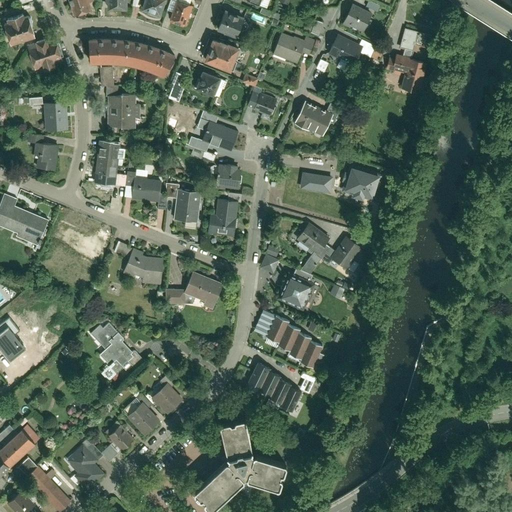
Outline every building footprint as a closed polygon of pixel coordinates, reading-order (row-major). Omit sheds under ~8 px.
[(159,0),(139,0),(138,5),(156,11),(159,0)] [(188,2),(182,0),(171,0),(165,17),(181,22),(188,2)] [(353,0),(347,0),(339,19),(362,29),(371,8),(353,0)] [(237,12),(219,5),(211,24),(230,31),(237,12)] [(0,15),(0,19),(6,39),(31,31),(25,9),(0,15)] [(254,13),(252,18),(264,23),(266,18),(254,13)] [(306,26),(305,29),(318,34),(322,22),(315,19),(311,29),(306,26)] [(281,30),(273,51),(297,61),(301,50),(309,53),(315,38),(305,34),(303,39),(281,30)] [(48,33),(21,41),(31,70),(48,64),(46,56),(54,53),(48,33)] [(93,34),(85,35),(87,60),(99,59),(107,59),(116,59),(123,60),(134,63),(142,66),(150,69),(157,71),(160,73),(172,52),(163,48),(152,43),(139,39),(127,37),(114,35),(102,34),(93,34)] [(233,44),(209,34),(201,56),(225,65),(233,44)] [(340,34),(331,52),(355,63),(363,46),(340,34)] [(385,57),(378,55),(375,67),(382,70),(383,67),(395,71),(390,86),(408,92),(419,58),(388,48),(385,57)] [(100,66),(101,84),(113,83),(112,65),(100,66)] [(216,75),(199,68),(191,86),(209,93),(216,75)] [(255,85),(258,76),(245,72),(242,80),(255,85)] [(254,85),(247,105),(273,115),(276,106),(273,105),(276,99),(260,93),(262,88),(254,85)] [(104,91),(105,124),(132,123),(131,113),(136,113),(135,100),(132,100),(132,90),(104,91)] [(63,99),(42,100),(43,128),(64,127),(63,99)] [(328,111),(301,99),(291,121),(318,133),(328,111)] [(240,130),(209,120),(202,141),(233,151),(240,130)] [(31,164),(51,167),(56,137),(36,134),(31,164)] [(91,179),(122,182),(123,170),(113,169),(116,139),(95,137),(91,179)] [(218,164),(216,184),(237,186),(239,167),(218,164)] [(379,173),(351,166),(345,188),(353,190),(352,194),(363,197),(364,194),(373,196),(379,173)] [(129,182),(128,194),(156,197),(155,203),(162,204),(163,193),(164,188),(157,188),(158,176),(131,173),(132,168),(123,167),(123,170),(122,182),(129,182)] [(332,175),(302,171),(299,187),(329,191),(332,175)] [(172,194),(170,216),(194,218),(196,189),(174,187),(174,180),(165,179),(164,188),(163,193),(172,194)] [(13,195),(0,189),(0,190),(0,223),(13,229),(12,231),(34,240),(44,215),(11,201),(13,195)] [(235,197),(215,196),(213,210),(206,209),(204,228),(232,230),(235,197)] [(50,243),(97,261),(108,235),(100,231),(98,236),(59,221),(50,243)] [(310,225),(299,239),(315,251),(301,268),(310,275),(321,260),(328,264),(332,259),(346,270),(363,247),(346,234),(336,249),(328,243),(330,240),(310,225)] [(274,272),(279,259),(276,257),(280,248),(268,244),(259,267),(274,272)] [(145,254),(130,248),(121,267),(141,276),(163,276),(162,254),(145,254)] [(316,280),(288,269),(277,298),(305,309),(316,280)] [(222,282),(193,271),(186,288),(171,288),(171,302),(193,303),(194,295),(204,298),(203,303),(213,307),(222,282)] [(340,297),(344,288),(334,284),(330,293),(340,297)] [(289,320),(275,314),(266,335),(279,340),(278,343),(290,348),(289,351),(301,357),(300,360),(313,365),(322,344),(310,338),(311,335),(299,330),(300,327),(288,322),(289,320)] [(26,347),(15,333),(19,330),(9,318),(0,325),(0,346),(10,359),(26,347)] [(97,321),(87,331),(99,343),(97,346),(102,352),(99,355),(107,363),(109,365),(101,372),(109,381),(117,372),(116,371),(122,365),(124,368),(129,363),(135,369),(146,359),(136,349),(133,352),(123,341),(125,340),(105,320),(100,324),(97,321)] [(258,362),(248,381),(260,386),(259,389),(270,394),(269,397),(280,402),(279,405),(292,411),(302,391),(290,386),(291,383),(280,378),(281,376),(269,370),(270,368),(258,362)] [(304,378),(300,387),(309,391),(316,377),(302,370),(300,376),(304,378)] [(167,383),(152,397),(167,414),(183,400),(167,383)] [(144,402),(128,417),(146,435),(161,420),(144,402)] [(225,460),(190,493),(208,511),(243,479),(267,487),(275,490),(282,465),(251,456),(243,421),(217,427),(225,460)] [(120,425),(108,435),(113,441),(101,452),(110,462),(134,440),(120,425)] [(17,428),(0,442),(0,469),(30,443),(17,428)] [(78,439),(63,453),(74,465),(70,469),(83,482),(100,467),(91,456),(93,454),(78,439)] [(41,470),(30,480),(53,504),(63,494),(41,470)] [(18,480),(4,492),(16,506),(30,493),(18,480)]
